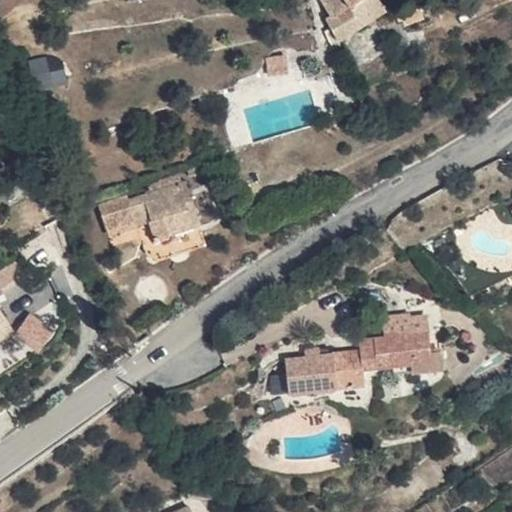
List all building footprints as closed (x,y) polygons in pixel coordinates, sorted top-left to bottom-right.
[(349,0),(334,0),(327,4),(334,17),(353,6),(349,0)] [(394,10),(388,0),(349,0),(353,6),(334,17),(330,20),(341,40),(394,10)] [(37,86),(70,83),(68,67),(52,69),(50,55),(34,57),(37,86)] [(149,194),(105,208),(113,233),(145,223),(140,208),(151,204),(156,220),(161,239),(199,228),(190,201),(198,199),(192,180),(183,183),(180,174),(146,184),(149,194)] [(151,204),(140,208),(145,223),(156,220),(151,204)] [(0,339),(16,329),(2,307),(0,308),(0,339)] [(34,311),(20,332),(44,348),(58,327),(34,311)] [(433,346),(430,314),(387,318),(388,331),(361,333),(362,343),(335,345),(336,351),(323,352),(310,353),(289,355),(292,390),(366,383),(364,363),(398,360),(399,369),(443,365),(441,345),(433,346)] [(323,352),(323,344),(309,345),(310,353),(323,352)]
